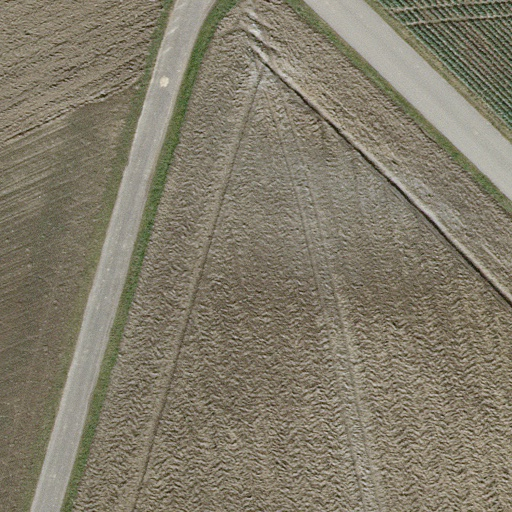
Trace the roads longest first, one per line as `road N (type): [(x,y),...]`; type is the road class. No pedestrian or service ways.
road 1 (track): [(52,511),(181,29),(198,0)]
road 2 (track): [(511,168),(333,0)]
